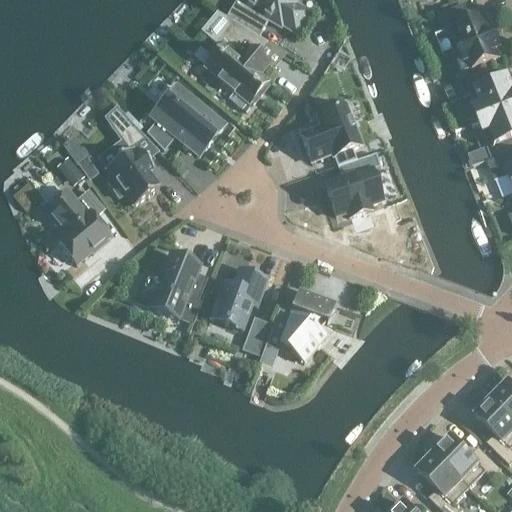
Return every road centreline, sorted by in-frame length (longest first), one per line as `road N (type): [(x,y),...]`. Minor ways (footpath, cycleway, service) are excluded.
road 1 (residential): [(506,323),(205,205)]
road 2 (residential): [(354,511),(397,443),(482,359),(506,323)]
road 3 (residential): [(205,205),(304,93)]
